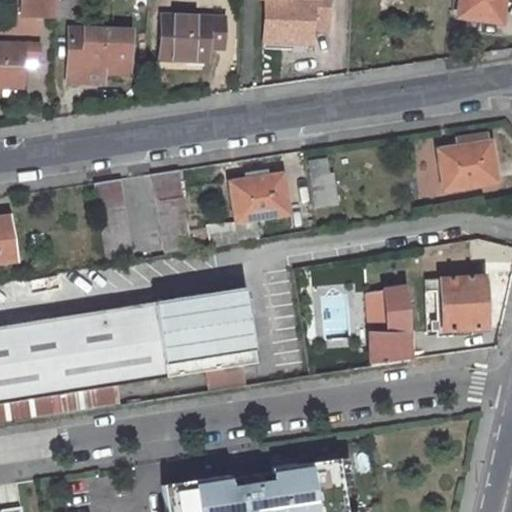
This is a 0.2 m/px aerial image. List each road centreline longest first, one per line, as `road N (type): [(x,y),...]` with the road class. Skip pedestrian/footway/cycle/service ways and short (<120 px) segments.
road 1 (residential): [(511,379),(0,456)]
road 2 (unclassified): [(0,159),(511,83)]
